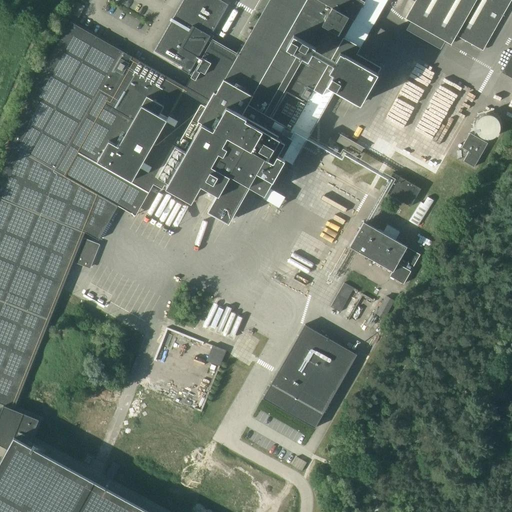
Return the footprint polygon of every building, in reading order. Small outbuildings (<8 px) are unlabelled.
[(183,0),(154,51),(182,67),(181,69),(189,74),(229,4),(221,0),(183,0)] [(269,0),(201,120),(202,124),(180,163),(175,161),(169,173),(172,175),(178,164),(203,178),(201,182),(202,183),(212,166),(227,174),(229,172),(249,184),(257,170),(264,174),(269,165),(273,167),(275,162),(279,155),(284,142),(284,141),(291,128),(293,128),(314,89),(323,94),(328,85),(361,103),(381,67),(349,49),(351,41),(344,37),(365,0),(269,0)] [(367,44),(389,0),(380,0),(385,2),(377,17),(369,13),(356,39),(367,44)] [(415,0),(405,18),(411,22),(407,30),(441,49),(445,41),(451,44),(456,35),(483,51),(511,0),(415,0)] [(225,43),(235,25),(225,19),(215,37),(225,43)] [(99,240),(118,205),(186,87),(133,57),(99,35),(73,21),(35,87),(0,174),(0,402),(3,404),(0,411),(0,444),(7,448),(0,460),(0,511),(152,511),(105,485),(60,461),(29,444),(39,419),(14,408),(62,289),(85,232),(99,240)] [(511,53),(502,72),(511,77),(511,53)] [(392,101),(384,110),(392,117),(401,108),(392,101)] [(378,120),(376,125),(385,129),(388,125),(378,120)] [(474,167),(480,157),(479,156),(487,143),(470,134),(462,147),(470,151),(464,161),(474,167)] [(360,154),(364,148),(341,135),(337,141),(360,154)] [(329,150),(323,165),(329,168),(336,152),(329,150)] [(279,155),(275,162),(280,166),(264,194),(281,203),(279,207),(296,216),(298,211),(331,231),(356,190),(288,152),(285,158),(279,155)] [(394,173),(383,192),(412,209),(423,190),(394,173)] [(181,204),(185,183),(179,183),(176,203),(181,204)] [(186,209),(192,210),(198,190),(192,189),(186,209)] [(253,205),(249,215),(255,217),(259,207),(253,205)] [(349,246),(393,271),(398,264),(410,271),(420,255),(406,247),(407,246),(363,222),(349,246)] [(84,238),(74,262),(90,268),(100,244),(84,238)] [(332,291),(337,296),(342,291),(336,286),(332,291)] [(384,319),(395,301),(385,296),(375,313),(384,319)] [(216,326),(220,313),(215,312),(211,324),(216,326)] [(278,371),(262,398),(264,399),(267,398),(313,424),(313,427),(315,428),(357,354),(305,324),(285,359),(290,362),(283,374),(278,371)]
